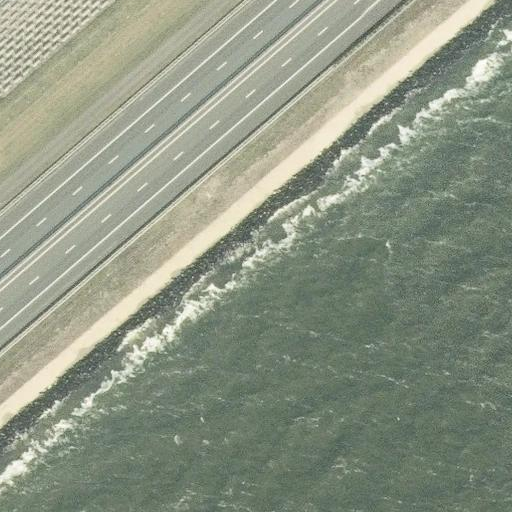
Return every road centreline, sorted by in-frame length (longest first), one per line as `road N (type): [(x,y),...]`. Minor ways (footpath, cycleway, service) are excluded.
road 1 (motorway): [(0,307),(356,0)]
road 2 (motorway): [(295,0),(0,254)]
